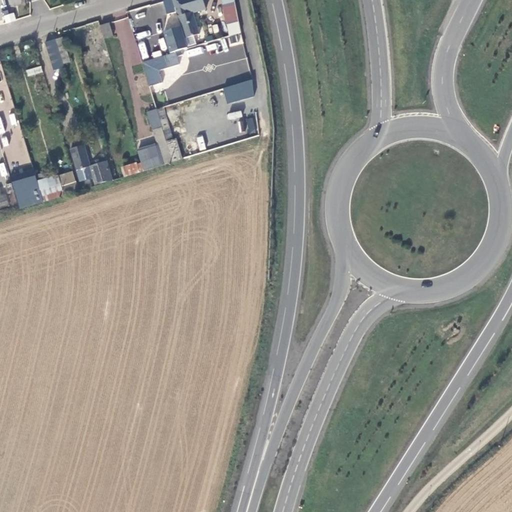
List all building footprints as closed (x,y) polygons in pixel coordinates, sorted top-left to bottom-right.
[(176,13),(172,0),(170,0),(163,2),(167,15),(176,13)] [(202,0),(172,0),(176,13),(177,12),(185,39),(198,35),(192,14),(205,10),(202,0)] [(141,9),(126,13),(129,22),(143,17),(141,9)] [(13,13),(3,16),(6,23),(16,20),(13,13)] [(112,37),(109,24),(99,27),(103,40),(112,37)] [(182,35),(169,39),(174,54),(187,50),(186,47),(182,35)] [(65,39),(48,44),(55,68),(73,63),(65,39)] [(160,67),(158,59),(151,61),(154,69),(160,67)] [(151,61),(141,64),(146,79),(153,77),(151,70),(154,69),(151,61)] [(28,76),(43,72),(41,66),(26,69),(28,76)] [(226,102),(255,98),(252,81),(223,86),(226,102)] [(229,120),(242,116),(240,111),(228,114),(229,120)] [(160,127),(156,112),(150,114),(161,151),(167,149),(165,144),(162,133),(160,127)] [(245,131),(256,131),(256,117),(245,117),(245,131)] [(169,131),(162,133),(165,144),(172,142),(169,131)] [(196,137),(199,150),(205,149),(203,136),(196,137)] [(172,142),(165,144),(167,149),(171,163),(171,165),(182,162),(176,141),(172,142)] [(86,147),(73,151),(83,183),(95,179),(98,186),(115,181),(110,164),(93,169),(86,147)] [(153,148),(136,153),(142,172),(159,167),(153,148)] [(171,163),(167,149),(161,151),(159,151),(163,166),(171,163)] [(4,162),(0,163),(0,172),(2,177),(8,175),(4,162)] [(121,169),(124,179),(139,174),(136,165),(121,169)] [(78,194),(75,184),(61,190),(63,198),(78,194)] [(37,185),(12,192),(18,212),(42,205),(37,185)] [(13,214),(18,212),(12,192),(11,187),(5,189),(7,197),(10,196),(11,199),(9,199),(13,214)] [(2,198),(0,191),(0,209),(8,208),(6,198),(2,198)]
